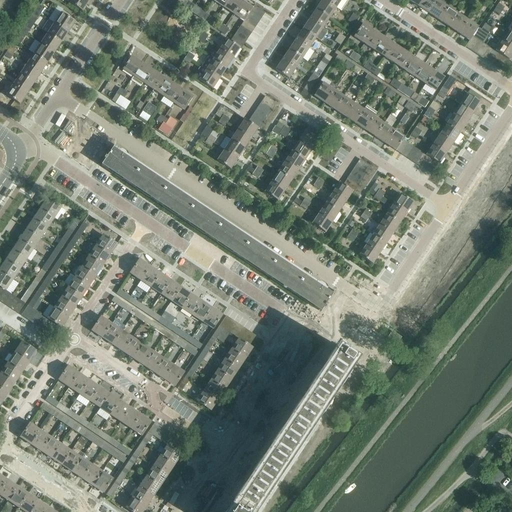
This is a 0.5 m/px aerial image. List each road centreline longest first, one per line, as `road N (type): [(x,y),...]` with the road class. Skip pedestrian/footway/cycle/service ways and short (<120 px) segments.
road 1 (residential): [(446,206),(376,309),(57,96)]
road 2 (residential): [(245,73),(431,196)]
road 3 (residential): [(220,446),(74,340)]
road 4 (residential): [(294,322),(147,222)]
road 5 (unclassified): [(408,511),(511,383)]
road 6 (residential): [(511,88),(380,0)]
road 7 (residential): [(147,222),(38,149),(15,146)]
road 8 (residential): [(294,322),(220,446)]
road 9 (residential): [(147,222),(74,340)]
road 10 (residential): [(74,340),(1,451)]
